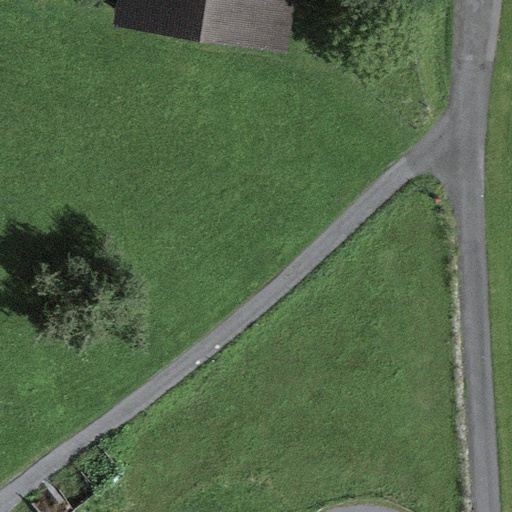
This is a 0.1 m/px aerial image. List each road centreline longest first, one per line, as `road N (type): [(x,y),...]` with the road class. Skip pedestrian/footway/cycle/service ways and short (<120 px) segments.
road 1 (track): [(0,505),(221,337),(458,121)]
road 2 (unclassified): [(474,0),(458,121),(488,511)]
